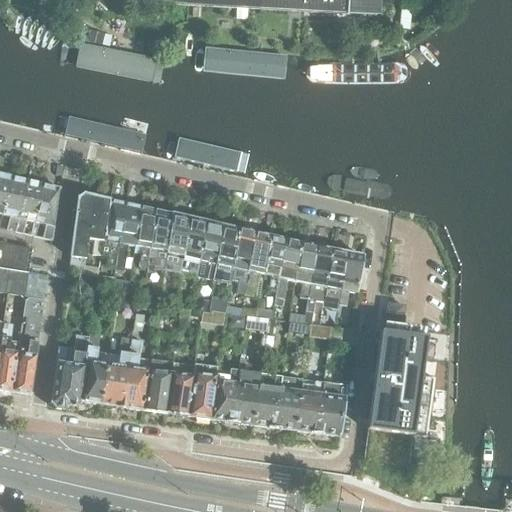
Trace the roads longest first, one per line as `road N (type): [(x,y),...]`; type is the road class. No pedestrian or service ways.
road 1 (residential): [(80,148),(372,219),(384,232),(349,468),(36,426)]
road 2 (residential): [(36,426),(80,148)]
road 3 (tertiary): [(251,511),(81,477)]
